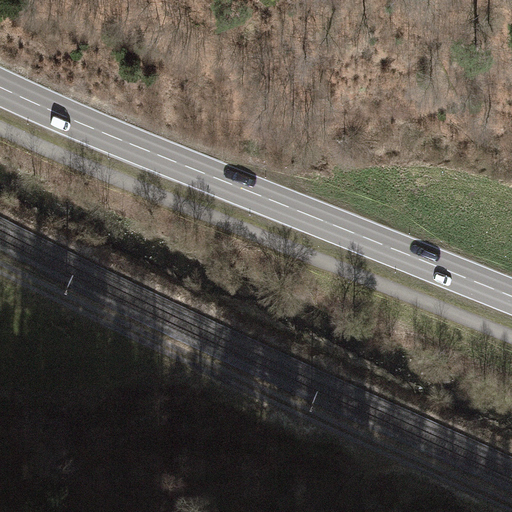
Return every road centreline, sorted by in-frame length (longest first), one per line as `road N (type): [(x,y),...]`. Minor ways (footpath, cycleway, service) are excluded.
road 1 (track): [(511,510),(189,364),(0,268)]
road 2 (secondary): [(0,88),(511,298)]
